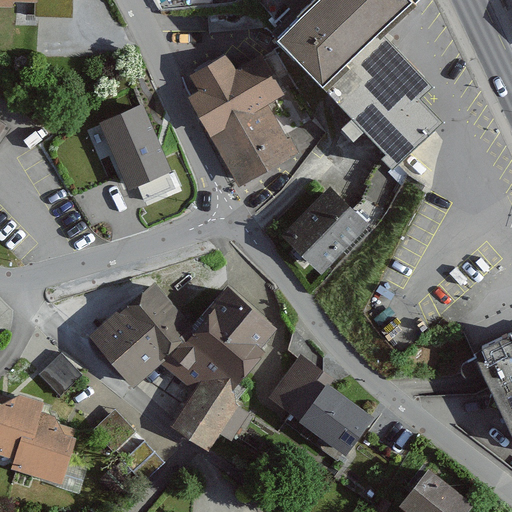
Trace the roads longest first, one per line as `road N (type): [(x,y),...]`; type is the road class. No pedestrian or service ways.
road 1 (residential): [(511,492),(366,373),(229,220)]
road 2 (residential): [(229,220),(132,0)]
road 3 (residential): [(229,220),(23,284),(0,278)]
